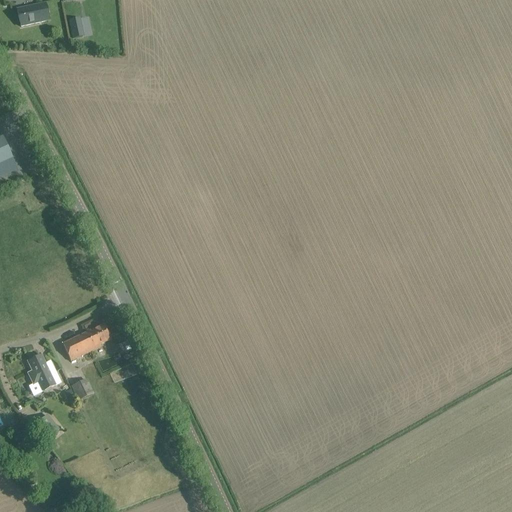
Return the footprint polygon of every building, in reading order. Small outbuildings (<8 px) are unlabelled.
[(26,8),(17,10),(20,27),(30,25),(48,20),(44,4),(26,8)] [(68,21),(72,39),(84,37),(80,18),(68,21)] [(2,137),(0,137),(0,177),(17,169),(12,159),(2,137)] [(104,325),(62,345),(70,362),(101,347),(100,345),(111,340),(104,325)] [(29,361),(27,362),(27,363),(28,364),(32,372),(27,374),(33,385),(33,386),(37,384),(42,392),(43,392),(44,394),(51,391),(50,389),(60,384),(50,363),(45,365),(41,355),(33,359),(29,361)] [(71,387),(78,402),(93,395),(86,380),(71,387)] [(47,416),(32,428),(44,443),(59,431),(47,416)] [(28,428),(18,432),(24,448),(34,443),(28,428)] [(92,486),(85,492),(91,499),(98,493),(92,486)]
